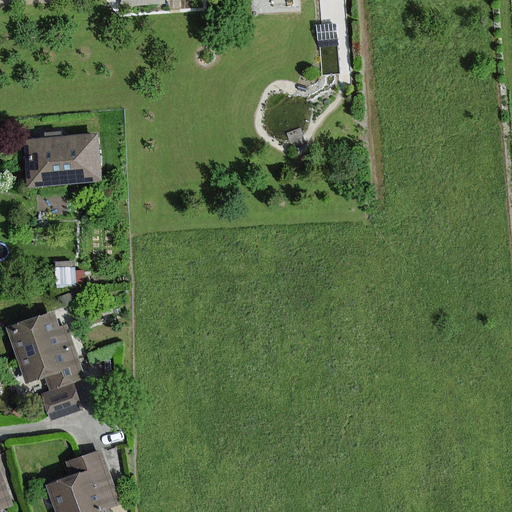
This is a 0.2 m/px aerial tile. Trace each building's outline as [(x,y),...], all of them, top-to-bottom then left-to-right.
[(99,133),(31,140),(36,183),(103,176),(99,133)] [(57,312),(13,327),(31,379),(49,373),(54,387),(87,376),(69,323),(62,326),(57,312)] [(84,406),(77,384),(49,393),(56,415),(84,406)] [(104,449),(70,461),(75,475),(53,483),(62,511),(112,511),(110,506),(123,501),(104,449)] [(0,511),(3,511),(0,503),(12,499),(0,463),(0,511)]
